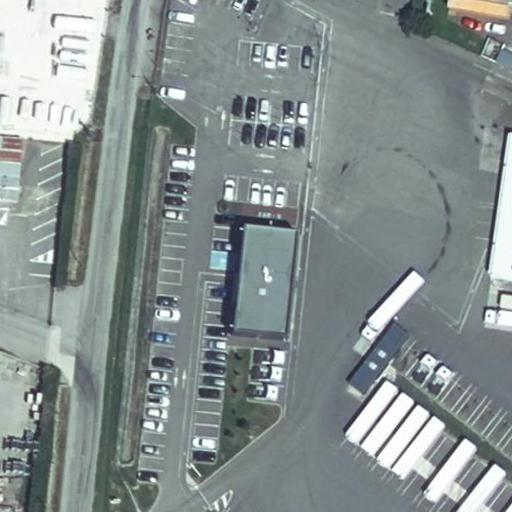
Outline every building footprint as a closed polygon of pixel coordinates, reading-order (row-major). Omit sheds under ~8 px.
[(21,48),(16,77),(53,85),(67,9),(29,3),(23,37),(17,36),(15,48),(21,48)] [(511,67),(511,50),(494,43),(488,58),(511,67)] [(511,131),(503,130),(484,271),(511,274),(511,131)] [(244,221),(236,329),(290,333),(297,224),(244,221)] [(366,392),(409,333),(392,321),(349,380),(366,392)] [(0,487),(0,511),(23,511),(26,488),(0,486),(0,487)]
